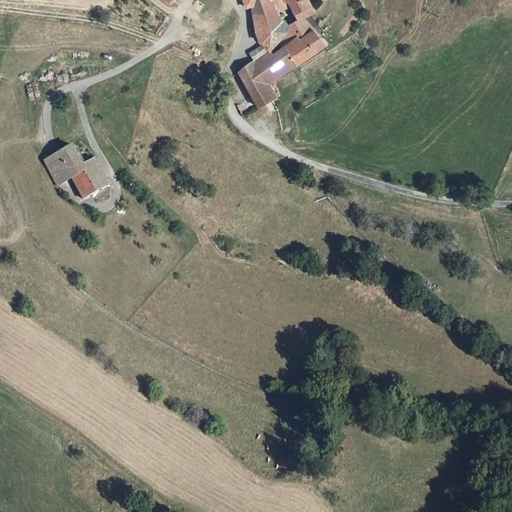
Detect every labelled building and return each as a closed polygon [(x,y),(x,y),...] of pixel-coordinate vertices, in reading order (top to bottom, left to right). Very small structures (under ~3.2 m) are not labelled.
[(245,0),(249,8),(254,6),(271,0),(279,0),(284,6),(287,3),(293,14),(285,22),(291,28),(309,13),(314,8),(312,5),(309,0),(245,0)] [(271,0),(254,6),(261,44),(281,25),(288,31),(291,28),(285,22),(293,14),(287,3),(284,6),(279,0),(271,0)] [(286,49),(298,65),(328,45),(309,13),(291,28),(288,31),(278,39),(286,49)] [(281,25),(261,44),(250,54),(254,60),(270,47),(278,39),(288,31),(281,25)] [(254,60),(240,73),(244,80),(260,69),(276,57),(270,47),(254,60)] [(260,69),(269,84),(298,65),(286,49),(276,57),(260,69)] [(269,84),(260,69),(244,80),(259,107),(277,98),(269,84)] [(85,167),(72,147),(58,155),(72,178),(83,171),(96,193),(109,185),(95,161),(85,167)] [(58,185),(72,178),(58,155),(45,162),(57,184),(58,185)] [(84,199),(96,193),(83,171),(72,178),(84,199)]
